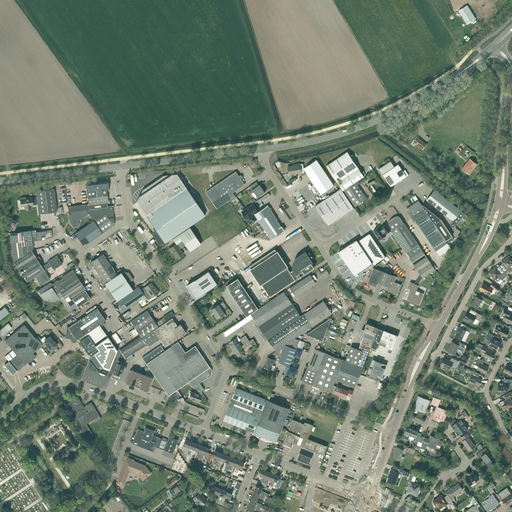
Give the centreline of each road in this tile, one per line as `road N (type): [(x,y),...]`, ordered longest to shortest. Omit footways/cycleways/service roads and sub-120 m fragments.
road 1 (tertiary): [(257,150),(374,121),(448,82),(495,44)]
road 2 (unclassified): [(228,368),(127,220)]
road 3 (unclassified): [(391,432),(228,368)]
road 4 (tertiary): [(499,203),(511,76),(495,44)]
road 5 (tertiary): [(0,417),(50,383),(73,382),(139,407)]
road 6 (unclassified): [(438,326),(352,290),(320,248)]
road 7 (residential): [(434,359),(480,271),(511,238)]
road 8 (tertiary): [(119,167),(257,150)]
road 9 (tertiary): [(438,326),(499,203)]
road 10 (unclassified): [(320,248),(421,181)]
